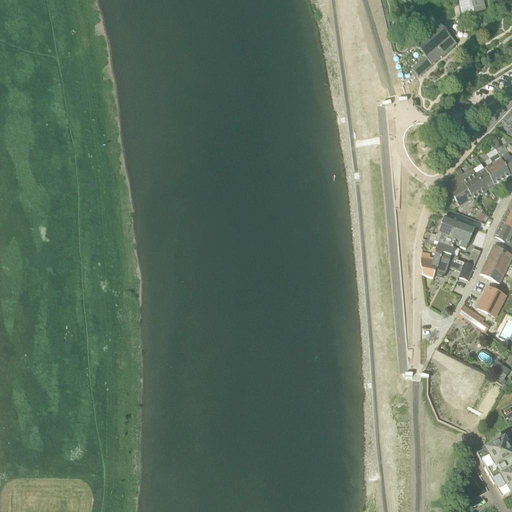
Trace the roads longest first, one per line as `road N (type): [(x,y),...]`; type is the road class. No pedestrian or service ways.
road 1 (residential): [(434,185),(399,159),(402,123),(468,115),(511,88)]
road 2 (residential): [(416,297),(429,323),(444,324),(487,238)]
